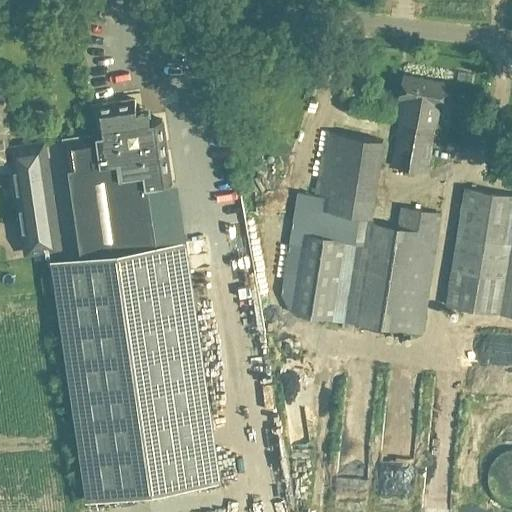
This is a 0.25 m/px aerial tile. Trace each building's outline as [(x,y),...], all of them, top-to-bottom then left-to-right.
[(446,108),(450,85),(404,76),(399,100),(404,101),(392,167),(426,173),(434,129),(436,129),(440,107),(446,108)] [(15,150),(7,152),(4,131),(8,130),(2,94),(0,94),(0,158),(16,156),(30,254),(60,249),(44,142),(15,147),(15,150)] [(147,188),(173,184),(164,122),(149,123),(147,111),(136,113),(134,100),(59,111),(64,139),(81,256),(51,260),(53,277),(54,277),(55,287),(86,501),(221,481),(186,242),(186,240),(156,245),(147,188)] [(383,141),(329,133),(318,210),(372,218),(383,141)] [(511,197),(465,190),(447,306),(501,314),(511,315),(511,197)] [(399,228),(358,222),(342,322),(423,335),(442,214),(402,208),(399,228)] [(343,242),(302,235),(290,314),(331,320),(343,242)]
